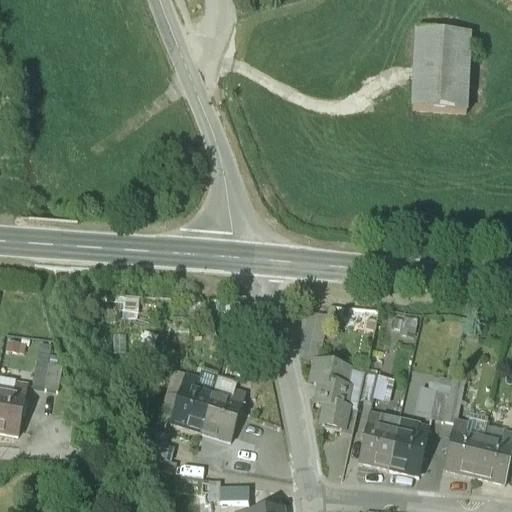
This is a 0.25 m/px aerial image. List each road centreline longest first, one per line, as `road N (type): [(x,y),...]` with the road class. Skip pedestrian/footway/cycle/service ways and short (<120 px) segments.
road 1 (unclassified): [(249,268),(160,0)]
road 2 (secondary): [(511,288),(249,268)]
road 3 (secondary): [(249,268),(0,250)]
road 4 (residential): [(315,503),(249,268)]
